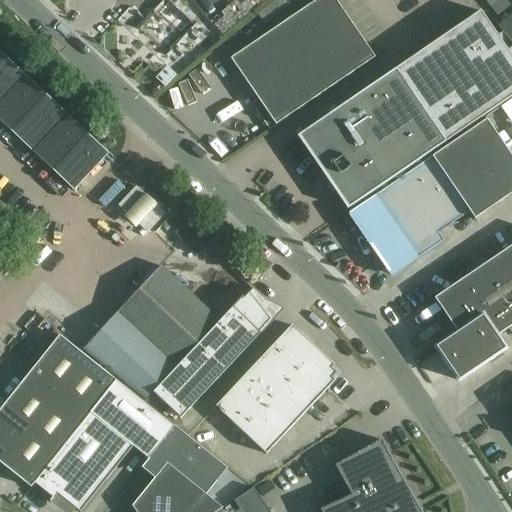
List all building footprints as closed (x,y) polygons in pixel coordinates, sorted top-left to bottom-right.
[(335,0),(317,0),(231,59),(258,99),(251,104),(269,130),(288,118),(287,117),(375,58),(335,0)] [(511,47),(499,29),(495,33),(477,8),(297,137),(298,138),(301,136),(333,183),(328,186),(333,193),(338,190),(349,206),(511,89),(511,47)] [(511,13),(497,26),(511,44),(511,13)] [(205,33),(214,26),(204,14),(196,20),(205,33)] [(0,121),(73,191),(108,154),(0,52),(0,121)] [(163,93),(196,67),(190,58),(156,85),(163,93)] [(238,131),(248,126),(232,95),(222,100),(238,131)] [(474,219),(511,193),(511,157),(484,117),(348,214),(349,215),(350,214),(370,245),(379,274),(387,268),(392,276),(443,241),(438,233),(469,212),(474,219)] [(205,124),(197,132),(213,147),(221,140),(205,124)] [(260,160),(250,168),(262,184),(272,176),(260,160)] [(118,206),(147,233),(165,214),(136,186),(118,206)] [(511,326),(511,246),(434,299),(456,332),(433,347),(450,372),(451,371),(459,381),(469,374),(470,375),(508,350),(498,335),(511,326)] [(117,313),(176,368),(220,321),(161,266),(117,313)] [(19,289),(8,310),(17,314),(27,293),(19,289)] [(220,321),(176,368),(153,393),(180,419),(261,334),(260,333),(270,321),(260,308),(266,302),(253,289),(250,292),(248,291),(220,321)] [(15,315),(24,323),(40,305),(31,296),(15,315)] [(146,400),(153,393),(176,368),(117,313),(83,350),(146,400)] [(323,362),(327,359),(292,326),(216,407),(266,455),(328,389),(324,385),(335,373),(323,362)] [(0,463),(31,488),(34,484),(116,381),(59,336),(0,409),(0,463)] [(79,511),(80,511),(133,447),(148,459),(173,426),(116,381),(34,484),(53,499),(57,494),(79,511)] [(217,511),(222,508),(206,495),(227,469),(176,427),(143,469),(155,478),(132,506),(135,511),(217,511)] [(335,466),(351,496),(320,510),(321,511),(421,511),(381,440),(335,466)] [(269,511),(254,489),(219,511),(269,511)]
